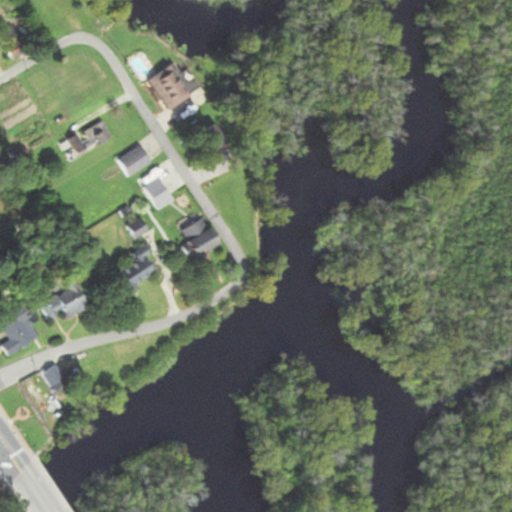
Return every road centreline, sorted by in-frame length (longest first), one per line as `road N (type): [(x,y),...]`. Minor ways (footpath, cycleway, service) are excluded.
road 1 (residential): [(0,375),(64,348),(189,314),(235,283),(240,259)]
road 2 (residential): [(240,259),(106,55),(80,38)]
